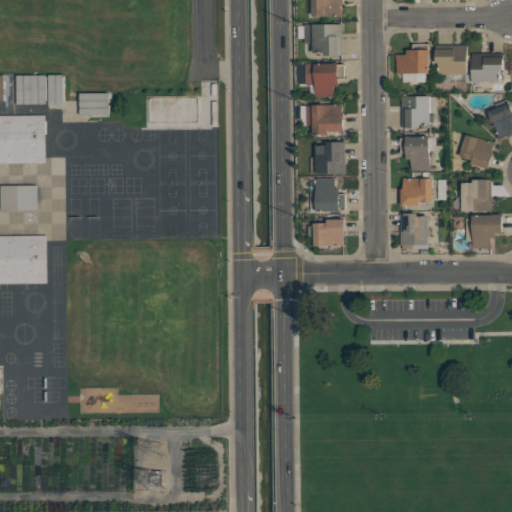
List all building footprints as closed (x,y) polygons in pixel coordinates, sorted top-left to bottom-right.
[(313,0),(314,16),(344,16),(344,0),(313,0)] [(343,24),(305,24),(305,43),(315,43),(315,55),(344,55),(343,24)] [(430,73),(431,45),(413,44),(413,53),(397,53),(397,73),(430,73)] [(469,47),(437,47),(436,63),(441,63),(441,74),(468,74),(469,47)] [(505,55),(473,55),(472,82),(501,82),(501,70),(505,70),(505,55)] [(307,64),(307,85),(316,85),(316,96),(335,96),(335,87),(340,86),(340,76),(343,76),(343,63),(307,64)] [(426,82),(426,73),(404,74),(404,82),(426,82)] [(64,74),(49,75),(50,104),(64,104),(64,74)] [(46,75),(17,75),(18,104),(47,104),(46,75)] [(80,115),(109,116),(110,93),(81,92),(80,115)] [(431,96),(402,96),(403,127),(432,126),(431,96)] [(345,131),(344,104),(307,105),(308,126),(313,125),(314,136),(330,135),(330,131),(345,131)] [(511,109),(492,115),(499,138),(511,134),(511,109)] [(0,283),(48,283),(47,235),(0,235),(0,163),(47,163),(46,115),(0,115),(0,283)] [(471,164),(489,169),(496,142),(467,134),(461,157),(472,160),(471,164)] [(407,160),(411,160),(412,170),(432,169),(431,136),(407,137),(407,160)] [(317,174),(346,173),(346,142),(316,143),(317,174)] [(318,212),(346,211),(346,193),(338,193),(338,178),(317,178),(318,212)] [(434,178),(402,178),(403,204),(434,203),(434,178)] [(464,180),(462,211),(492,212),(493,181),(464,180)] [(1,186),(2,211),(39,210),(39,185),(1,186)] [(402,245),(430,245),(430,213),(401,213),(402,245)] [(504,215),(467,216),(467,242),(474,242),(474,248),(492,248),(492,236),(504,236),(504,215)] [(345,221),(315,221),(315,246),(345,246),(345,221)]
